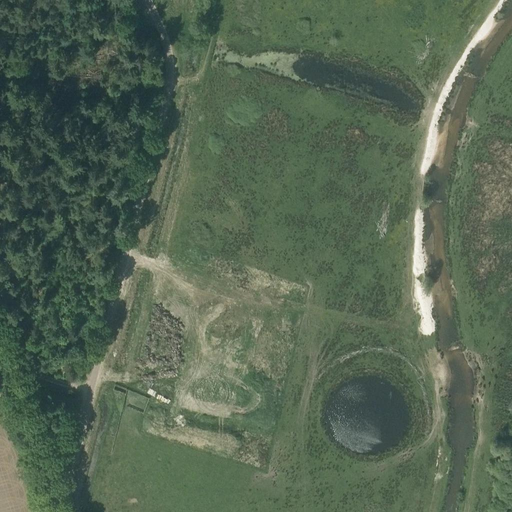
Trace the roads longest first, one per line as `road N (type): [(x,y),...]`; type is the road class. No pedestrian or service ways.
road 1 (unclassified): [(65,511),(61,502),(166,97),(164,42),(146,0)]
road 2 (track): [(10,362),(61,502)]
